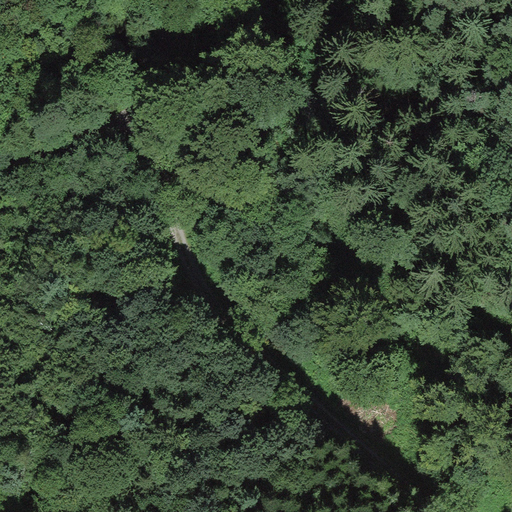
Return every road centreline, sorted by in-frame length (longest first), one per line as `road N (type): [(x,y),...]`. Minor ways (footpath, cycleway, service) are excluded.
road 1 (track): [(152,117),(169,208),(202,291),(263,358),(437,511)]
road 2 (track): [(0,170),(152,117)]
